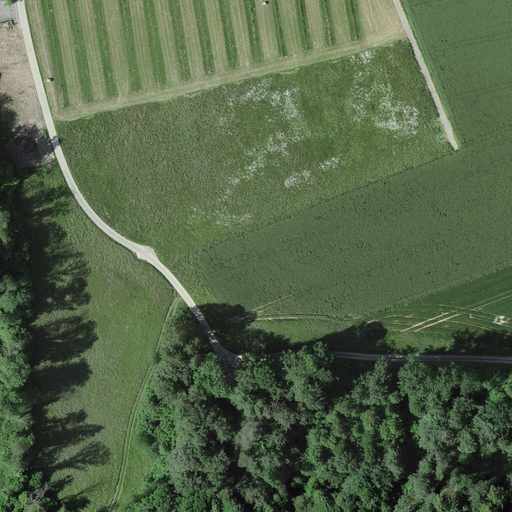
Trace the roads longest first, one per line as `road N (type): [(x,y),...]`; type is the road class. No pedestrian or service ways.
road 1 (track): [(20,0),(73,187),(95,219),(174,281),(224,353),(223,477),(212,511)]
road 2 (track): [(511,359),(224,353)]
